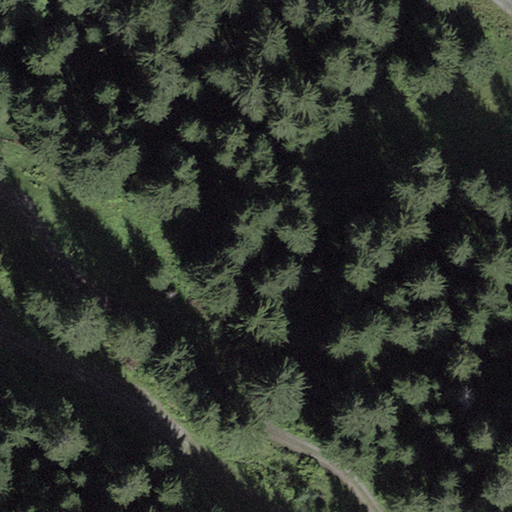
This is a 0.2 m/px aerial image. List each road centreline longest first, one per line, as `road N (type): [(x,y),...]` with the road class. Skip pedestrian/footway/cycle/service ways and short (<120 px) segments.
road 1 (primary): [(348,511),(25,0)]
road 2 (track): [(381,511),(336,466),(215,383),(159,323),(70,275),(26,204),(0,194)]
